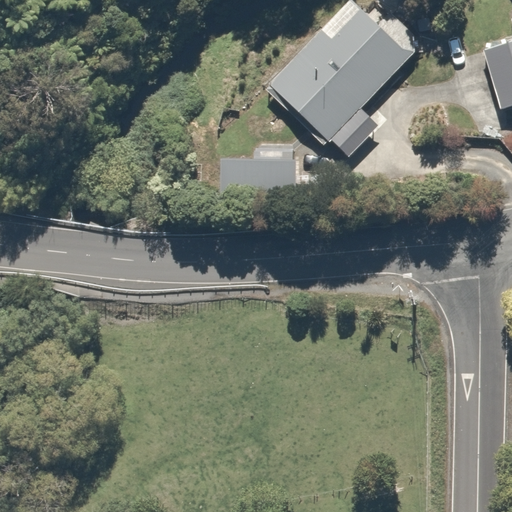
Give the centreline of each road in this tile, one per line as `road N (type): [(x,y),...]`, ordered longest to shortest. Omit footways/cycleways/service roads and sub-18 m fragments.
road 1 (residential): [(0,244),(124,262),(194,262),(480,240)]
road 2 (unclassified): [(480,240),(477,511)]
